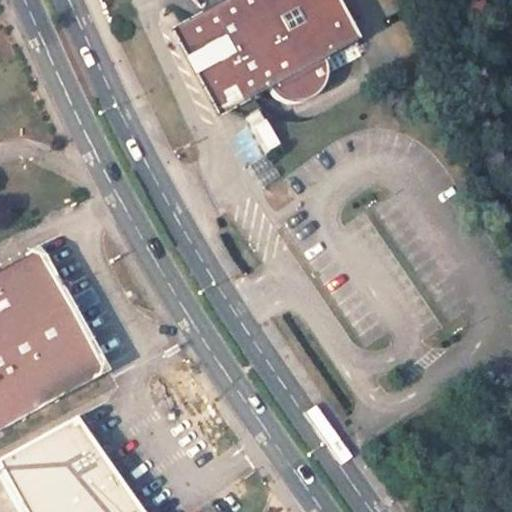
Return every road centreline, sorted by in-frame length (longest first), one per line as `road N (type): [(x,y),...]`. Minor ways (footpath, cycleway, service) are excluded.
road 1 (primary): [(365,511),(214,297),(60,0)]
road 2 (primary): [(23,0),(108,179),(202,340),(322,511)]
